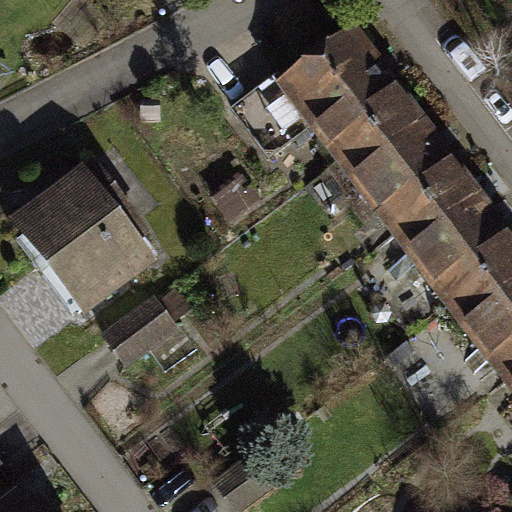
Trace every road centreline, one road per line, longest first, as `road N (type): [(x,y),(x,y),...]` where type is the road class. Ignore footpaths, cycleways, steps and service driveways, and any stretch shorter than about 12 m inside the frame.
road 1 (residential): [(255,0),(0,136)]
road 2 (residential): [(390,0),(511,160)]
road 3 (residential): [(0,352),(121,511)]
